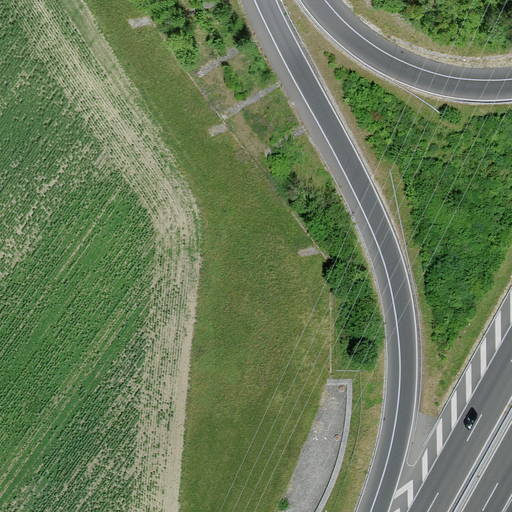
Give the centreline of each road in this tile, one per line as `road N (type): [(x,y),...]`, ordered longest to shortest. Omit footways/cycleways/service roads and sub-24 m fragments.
road 1 (motorway): [(265,0),(357,177),(401,293),(406,401),(379,511)]
road 2 (motorway): [(511,88),(447,86),(390,66),(342,33),(313,0)]
road 3 (motorway): [(511,359),(427,511)]
